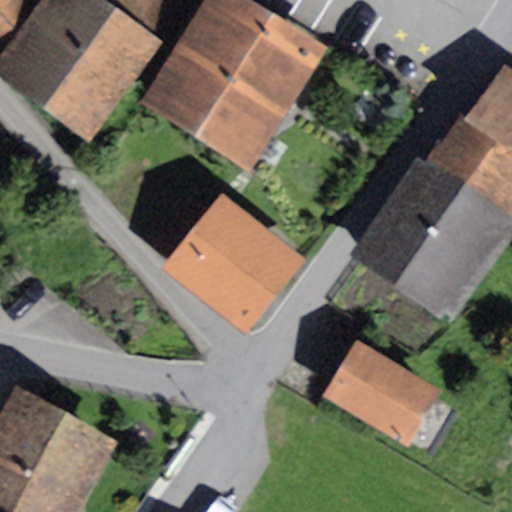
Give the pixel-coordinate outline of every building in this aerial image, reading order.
[(0,0),(0,51),(36,0),(0,0)] [(36,0),(0,51),(0,77),(89,141),(161,41),(157,38),(180,6),(171,0),(36,0)] [(326,48),(250,0),(202,0),(138,101),(248,170),(326,48)] [(511,68),(504,62),(463,123),(511,153),(511,68)] [(511,153),(463,123),(456,118),(428,161),(420,154),(351,254),(441,318),(446,312),(450,315),(511,228),(511,153)] [(304,259),(222,193),(163,267),(244,333),(304,259)] [(442,388),(358,339),(324,396),(408,446),(442,388)] [(76,511),(116,441),(16,386),(0,414),(0,511),(76,511)]
